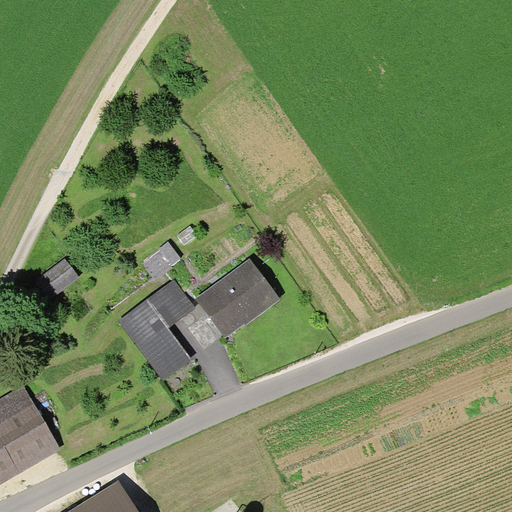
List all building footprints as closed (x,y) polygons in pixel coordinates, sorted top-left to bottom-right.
[(65,258),(36,278),(50,298),(79,278),(65,258)] [(251,258),(196,297),(225,338),(280,298),(251,258)] [(174,279),(119,321),(164,381),(192,359),(169,327),(196,307),(174,279)] [(46,304),(38,292),(19,306),(28,318),(46,304)] [(0,483),(61,449),(24,384),(0,398),(0,483)] [(137,511),(117,482),(67,511),(137,511)]
